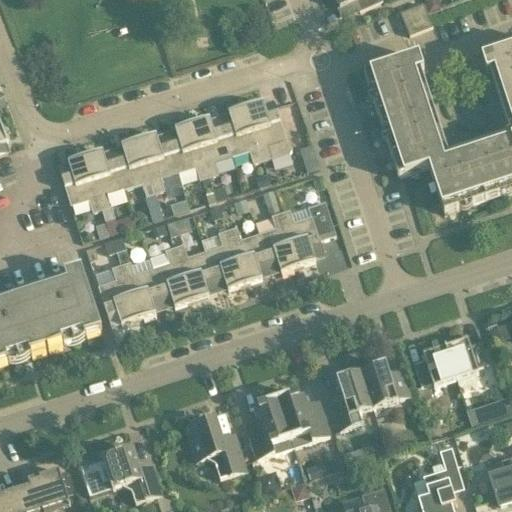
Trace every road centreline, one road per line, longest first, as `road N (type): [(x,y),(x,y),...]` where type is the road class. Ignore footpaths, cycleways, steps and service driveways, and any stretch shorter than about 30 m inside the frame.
road 1 (residential): [(0,430),(405,297)]
road 2 (residential): [(321,56),(55,139),(35,130),(0,42)]
road 3 (residential): [(405,297),(325,69)]
